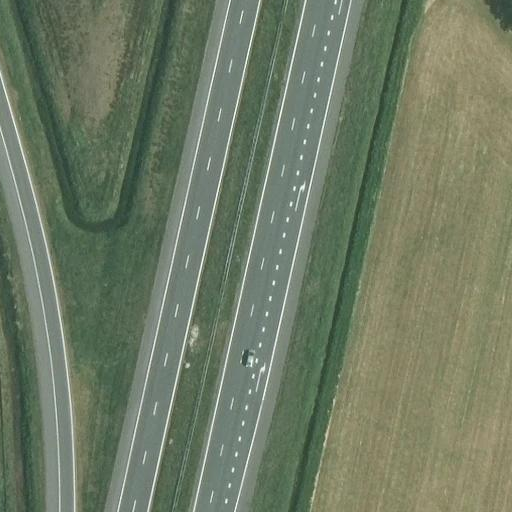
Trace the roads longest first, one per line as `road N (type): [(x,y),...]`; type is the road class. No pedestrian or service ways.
road 1 (motorway): [(245,0),(134,511)]
road 2 (motorway): [(209,511),(320,0)]
road 3 (motorway): [(0,102),(46,296),(64,511)]
